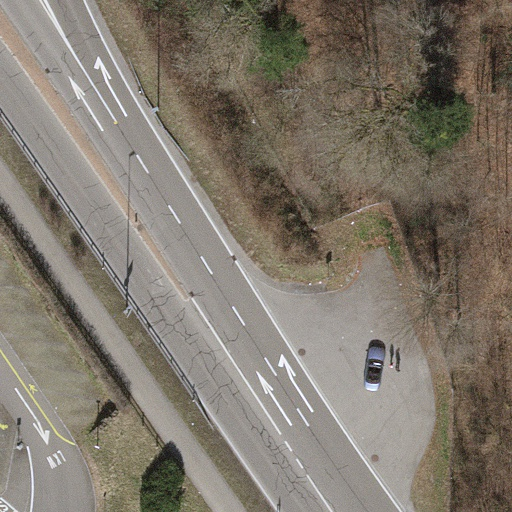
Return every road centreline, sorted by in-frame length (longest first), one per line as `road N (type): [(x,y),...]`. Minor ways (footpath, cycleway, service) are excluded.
road 1 (secondary): [(0,73),(136,268),(216,340)]
road 2 (secondary): [(216,340),(201,255),(84,67)]
road 3 (secondary): [(216,340),(333,511)]
